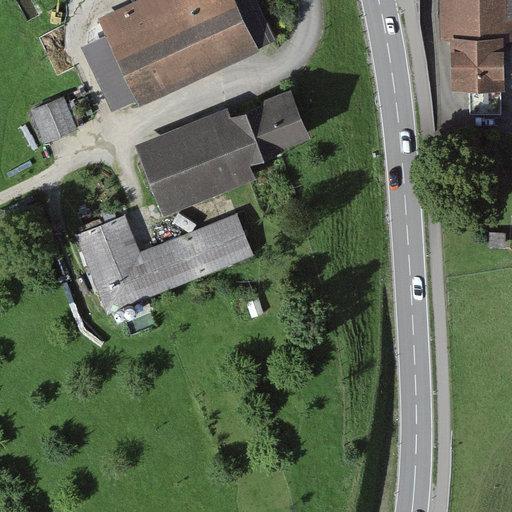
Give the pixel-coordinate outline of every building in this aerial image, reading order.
[(114,33),(92,44),(123,108),(140,100),(146,111),(268,52),(242,0),(145,0),(106,19),(114,33)] [(511,0),(446,0),(447,39),(461,39),(462,89),(511,87),(511,0)] [(240,108),(147,142),(174,214),(269,179),(263,162),(324,140),(306,89),(242,113),(240,108)] [(70,98),(36,110),(47,143),(82,132),(70,98)] [(131,215),(81,233),(110,313),(260,258),(244,215),(144,251),(131,215)]
